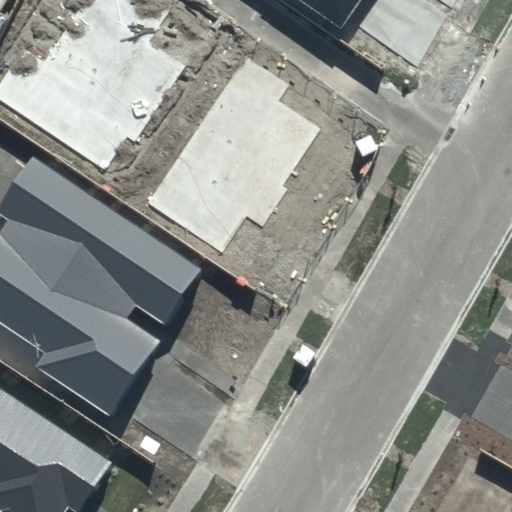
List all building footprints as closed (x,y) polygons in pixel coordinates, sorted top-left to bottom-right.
[(133,141),(184,65),(151,43),(179,0),(58,0),(57,2),(53,0),(39,0),(1,58),(11,65),(0,81),(0,102),(102,171),(126,136),(133,141)] [(300,0),(340,28),(359,0),(300,0)] [(290,84),(246,55),(146,203),(222,254),(246,217),(262,227),(288,189),(283,186),(321,129),(278,101),(290,84)] [(203,268),(33,156),(0,206),(0,214),(9,220),(0,233),(0,324),(43,353),(34,367),(111,418),(161,342),(125,319),(135,303),(166,324),(203,268)] [(81,511),(115,462),(0,387),(0,511),(63,511),(67,508),(72,511),(81,511)]
